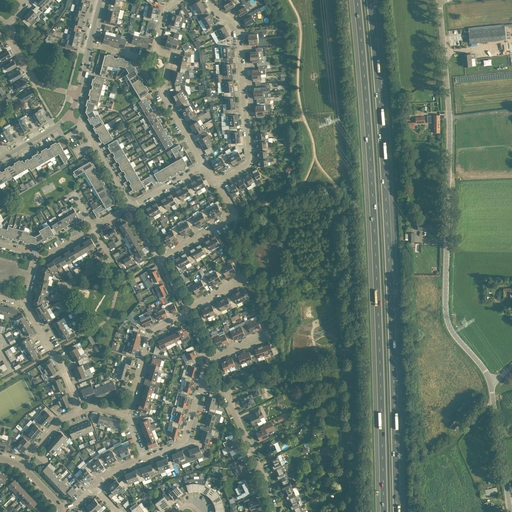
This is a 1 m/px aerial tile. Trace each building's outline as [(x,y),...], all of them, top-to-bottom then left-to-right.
[(37,8),(42,13),(43,14),(50,7),(42,0),(40,0),(38,3),(39,4),(38,4),(39,6),(37,8)] [(115,5),(114,8),(120,9),(121,7),(119,6),(120,1),(117,0),(111,0),(110,4),(115,5)] [(192,11),(193,11),(195,9),(203,5),(200,0),(189,6),(192,11)] [(226,0),(228,3),(224,5),(224,6),(224,7),(225,8),(227,11),(235,6),(233,3),(235,2),(233,0),(226,0)] [(240,16),(251,10),(249,7),(251,6),(248,1),(240,5),(241,8),(237,11),(237,12),(237,13),(238,13),(240,16)] [(75,4),(73,12),(81,13),(82,10),(85,11),(86,7),(79,5),(75,4)] [(203,5),(195,9),(198,14),(193,17),(193,18),(194,19),(194,20),(196,18),(202,15),(200,13),(206,9),(203,5)] [(248,17),(243,20),(244,21),(244,22),(245,22),(246,25),(258,19),(257,12),(260,10),(259,7),(247,14),(248,17)] [(28,13),(37,21),(40,19),(39,16),(42,13),(37,8),(35,10),(34,9),(33,10),(32,9),(28,13)] [(120,9),(114,8),(113,11),(109,10),(107,15),(115,17),(117,12),(119,12),(120,9)] [(144,19),(149,20),(150,18),(155,19),(156,13),(147,11),(146,16),(144,16),(143,19),(144,19)] [(171,19),(180,21),(181,16),(183,16),(180,11),(178,15),(172,14),(171,19)] [(81,13),(73,12),(73,14),(73,15),(72,19),(75,20),(82,22),(83,17),(80,17),(81,13)] [(33,25),(37,21),(28,13),(24,17),(26,18),(25,18),(25,19),(23,22),(32,30),(35,27),(33,25)] [(119,18),(115,17),(107,15),(106,20),(110,22),(110,25),(116,26),(120,27),(121,24),(118,23),(119,18)] [(202,15),(196,18),(198,21),(201,19),(204,24),(211,20),(209,15),(203,18),(202,15)] [(173,25),(173,28),(177,29),(180,30),(180,27),(182,28),(183,22),(180,21),(171,19),(170,24),(173,25)] [(81,26),(82,22),(75,20),(74,24),(73,23),(72,27),(77,28),(78,25),(81,26)] [(205,33),(213,28),(212,26),(214,24),(211,20),(204,24),(206,29),(201,32),(203,34),(205,33)] [(468,28),(468,30),(469,43),(506,40),(504,25),(468,28)] [(68,33),(71,34),(78,36),(79,32),(76,31),(77,28),(72,27),(69,26),(68,29),(69,29),(68,33)] [(213,28),(205,33),(207,36),(214,32),(216,36),(227,30),(224,26),(215,31),(213,28)] [(262,38),(264,38),(264,33),(267,33),(266,29),(255,30),(256,33),(248,34),(248,40),(262,38)] [(132,30),(131,33),(130,36),(133,37),(131,44),(137,45),(139,36),(133,35),(135,31),(132,30)] [(230,35),(227,30),(216,36),(219,41),(217,42),(218,44),(218,45),(226,42),(225,38),(230,35)] [(171,48),(173,39),(174,35),(169,33),(168,35),(164,34),(163,37),(167,38),(165,46),(171,48)] [(137,45),(142,46),(145,35),(139,34),(139,36),(137,45)] [(153,38),(150,37),(149,36),(145,35),(142,46),(147,48),(149,43),(152,43),(153,38)] [(126,40),(121,38),(119,47),(124,48),(125,43),(128,44),(130,37),(127,36),(126,40)] [(258,46),(263,46),(262,38),(248,40),(249,45),(257,44),(258,46)] [(62,46),(66,47),(73,49),(74,46),(76,46),(77,42),(69,40),(66,39),(65,43),(63,43),(62,46)] [(218,45),(218,46),(218,47),(215,48),(215,53),(219,53),(222,53),(231,52),(231,46),(225,47),(225,42),(227,42),(226,42),(218,45)] [(249,52),(250,57),(265,56),(266,56),(265,48),(265,47),(255,48),(256,51),(249,52)] [(1,51),(0,52),(0,57),(2,61),(11,56),(8,51),(3,54),(1,51)] [(191,62),(191,57),(192,54),(185,52),(184,55),(179,54),(178,59),(186,62),(189,63),(191,62)] [(218,58),(219,61),(221,61),(226,61),(225,58),(232,57),(231,52),(222,53),(219,53),(219,58),(218,58)] [(102,64),(108,66),(111,55),(107,54),(107,55),(105,55),(102,64)] [(464,67),(472,66),(476,65),(475,58),(471,59),(470,54),(461,55),(462,59),(463,59),(464,67)] [(115,58),(113,67),(118,69),(119,66),(121,58),(118,57),(118,58),(115,58)] [(121,58),(119,66),(125,67),(130,61),(124,60),(124,58),(123,58),(121,58)] [(185,64),(186,62),(178,59),(176,65),(181,66),(180,69),(186,71),(189,70),(191,70),(191,68),(189,67),(190,65),(185,64)] [(7,61),(2,64),(5,69),(6,68),(8,71),(17,66),(14,61),(9,64),(7,61)] [(125,67),(129,73),(136,69),(134,66),(133,67),(130,61),(125,67)] [(219,66),(219,70),(231,69),(231,63),(226,64),(226,61),(221,61),(219,61),(219,66)] [(252,75),(261,74),(261,75),(266,74),(265,65),(263,65),(258,66),(258,69),(251,70),(252,75)] [(138,74),(136,73),(138,72),(136,69),(129,73),(126,75),(129,79),(138,74)] [(185,79),(186,79),(190,79),(190,78),(189,70),(186,71),(180,69),(179,72),(173,70),(172,76),(185,79)] [(214,74),(214,79),(222,78),(222,75),(232,74),(231,69),(219,70),(220,74),(214,74)] [(13,71),(7,74),(5,75),(7,78),(9,77),(10,79),(12,78),(13,80),(22,75),(20,70),(15,73),(13,71)] [(132,84),(142,78),(140,76),(139,76),(138,74),(129,79),(132,84)] [(261,78),(261,75),(261,74),(252,75),(252,81),(260,80),(260,83),(265,82),(265,77),(261,78)] [(185,87),(188,86),(190,79),(186,79),(185,79),(172,76),(171,81),(174,82),(175,85),(174,85),(175,88),(181,87),(185,87)] [(143,84),(142,82),(143,81),(142,78),(132,84),(134,89),(143,84)] [(222,78),(214,79),(214,83),(221,82),(221,87),(233,86),(233,80),(223,81),(222,78)] [(11,90),(15,87),(16,88),(17,87),(19,90),(28,85),(25,80),(20,83),(19,80),(9,86),(11,90)] [(102,90),(102,87),(103,84),(92,81),(91,84),(93,85),(92,87),(102,90)] [(253,88),(253,93),(262,92),(262,87),(266,87),(266,83),(261,84),(261,87),(253,88)] [(137,93),(147,88),(145,85),(144,86),(143,84),(134,89),(137,93)] [(222,96),(229,95),(229,92),(234,91),(233,86),(221,87),(222,94),(222,95),(222,96)] [(173,96),(175,101),(183,96),(185,95),(188,94),(185,89),(185,87),(181,87),(175,88),(175,91),(176,91),(176,94),(173,96)] [(137,93),(140,98),(144,96),(148,93),(147,91),(149,90),(147,88),(137,93)] [(12,97),(9,99),(10,101),(12,105),(15,103),(14,101),(20,97),(21,99),(22,98),(23,97),(26,102),(31,99),(30,97),(34,95),(31,90),(26,93),(24,90),(12,97)] [(99,100),(100,95),(89,92),(89,95),(90,95),(89,98),(99,100)] [(269,101),(275,100),(274,97),(268,97),(267,96),(266,95),(263,95),(262,92),(253,93),(254,99),(256,99),(257,102),(265,101),(269,101)] [(226,101),(226,104),(235,103),(234,97),(229,98),(229,95),(222,96),(223,102),(226,101)] [(189,102),(188,100),(186,101),(183,96),(175,101),(178,105),(182,103),(184,106),(189,102)] [(146,98),(141,100),(133,105),(135,107),(137,106),(138,108),(150,102),(149,100),(147,101),(146,98)] [(184,115),(194,110),(196,108),(192,101),(189,102),(184,106),(185,108),(181,111),(184,115)] [(271,104),(266,105),(265,101),(257,102),(257,105),(255,106),(255,111),(264,110),(271,110),(271,104)] [(150,102),(138,108),(140,111),(138,113),(139,114),(151,107),(149,104),(150,103),(150,102)] [(94,105),(87,103),(86,105),(87,106),(86,112),(93,111),(94,105)] [(236,108),(235,103),(226,104),(223,104),(223,109),(223,112),(222,113),(232,112),(231,112),(231,109),(236,108)] [(144,118),(155,111),(154,110),(153,110),(151,107),(139,114),(140,116),(142,115),(144,118)] [(35,113),(40,122),(44,119),(42,115),(46,113),(43,108),(39,110),(39,111),(35,113)] [(191,118),(192,120),(198,117),(204,113),(203,112),(197,115),(194,110),(184,115),(187,120),(191,118)] [(89,117),(88,118),(89,121),(96,116),(93,111),(86,112),(89,117)] [(156,113),(155,111),(144,118),(145,121),(143,122),(144,124),(156,116),(155,113),(156,113)] [(224,116),(225,121),(238,120),(237,114),(232,115),(232,112),(222,113),(222,116),(224,116)] [(40,122),(35,113),(32,115),(31,115),(27,117),(30,122),(34,120),(36,124),(40,122)] [(30,122),(27,117),(26,115),(18,120),(19,122),(24,131),(29,128),(26,124),(30,122)] [(93,125),(101,120),(99,115),(96,117),(96,116),(89,121),(91,124),(92,123),(93,125)] [(433,115),(427,116),(427,123),(431,123),(431,120),(433,120),(433,133),(440,133),(440,115),(433,115)] [(156,116),(144,124),(145,125),(148,124),(149,127),(160,120),(160,119),(158,120),(156,116)] [(199,120),(199,118),(198,117),(192,120),(194,123),(190,125),(193,130),(200,126),(198,121),(199,120)] [(93,128),(95,130),(104,124),(101,120),(93,125),(94,127),(93,128)] [(160,120),(149,127),(151,130),(149,131),(150,133),(162,126),(160,123),(161,122),(160,120)] [(221,126),(222,130),(229,129),(229,126),(234,126),(239,125),(238,120),(225,121),(226,126),(221,126)] [(16,124),(11,126),(14,131),(18,129),(20,133),(24,131),(19,122),(16,124)] [(107,129),(104,124),(95,130),(96,133),(98,132),(99,134),(107,129)] [(203,124),(200,126),(193,130),(195,135),(200,132),(201,135),(209,130),(208,128),(206,129),(203,124)] [(7,129),(4,131),(9,140),(13,138),(10,134),(14,131),(11,126),(7,129)] [(155,136),(166,130),(165,128),(164,129),(162,126),(150,133),(151,135),(153,133),(155,136)] [(107,129),(99,134),(100,136),(98,137),(99,138),(100,140),(110,134),(107,129)] [(231,138),(240,137),(239,131),(229,132),(229,129),(222,130),(222,134),(227,134),(228,138),(229,138),(231,138)] [(265,135),(267,135),(266,129),(260,130),(261,133),(256,134),(256,137),(255,137),(255,140),(261,139),(265,139),(265,138),(265,135)] [(155,142),(167,135),(166,132),(167,131),(166,130),(155,136),(156,139),(154,140),(155,142)] [(210,132),(209,130),(201,135),(203,138),(198,140),(201,145),(211,139),(208,133),(210,132)] [(0,138),(1,139),(2,138),(5,142),(9,140),(4,131),(0,134),(0,133),(0,138)] [(104,144),(113,139),(110,134),(100,140),(102,142),(103,142),(104,144)] [(160,146),(171,139),(170,137),(169,138),(167,135),(155,142),(156,144),(159,143),(160,146)] [(266,147),(271,147),(272,142),(269,141),(268,138),(265,138),(265,139),(261,139),(262,142),(256,143),(257,146),(256,146),(256,149),(262,148),(266,148),(266,147)] [(119,144),(116,139),(114,141),(112,142),(108,144),(109,146),(108,147),(109,150),(119,144)] [(161,152),(173,145),(171,141),(172,141),(171,139),(160,146),(162,148),(160,150),(161,152)] [(209,147),(210,149),(212,148),(211,146),(212,145),(209,140),(211,139),(201,145),(204,150),(209,147)] [(55,142),(53,144),(59,153),(64,151),(59,142),(57,143),(56,142),(55,142)] [(60,156),(59,154),(59,153),(53,144),(51,145),(51,147),(49,148),(54,156),(56,159),(60,156)] [(111,153),(112,152),(114,154),(122,149),(119,144),(109,150),(111,153)] [(178,149),(181,148),(179,144),(171,149),(177,160),(181,158),(180,156),(181,156),(178,149)] [(54,156),(49,148),(47,149),(47,147),(46,148),(44,149),(50,159),(54,156)] [(267,156),(267,153),(269,153),(268,149),(269,149),(269,147),(271,147),(266,147),(266,148),(262,148),(262,151),(257,151),(258,155),(257,155),(257,158),(263,157),(267,156)] [(50,159),(44,149),(41,151),(42,152),(40,153),(46,164),(51,161),(50,159)] [(115,156),(113,156),(115,159),(125,153),(122,149),(114,154),(115,156)] [(64,151),(59,153),(59,154),(60,156),(64,163),(67,161),(67,160),(69,159),(66,154),(64,151)] [(223,153),(226,160),(229,159),(233,165),(238,162),(233,154),(233,155),(231,151),(226,154),(226,153),(223,154),(223,153)] [(238,152),(233,154),(238,162),(242,159),(238,152)] [(38,154),(37,153),(34,155),(40,164),(42,167),(46,164),(40,153),(38,154)] [(115,159),(117,162),(118,161),(119,163),(127,158),(125,153),(115,159)] [(218,157),(220,160),(217,161),(222,169),(226,166),(224,162),(226,160),(223,153),(218,155),(218,157)] [(36,167),(40,164),(34,155),(32,156),(33,157),(31,159),(36,167)] [(269,156),(267,156),(263,157),(263,160),(258,160),(259,164),(258,164),(258,167),(268,166),(268,162),(270,162),(273,161),(273,156),(269,156)] [(186,168),(185,167),(187,166),(182,157),(181,158),(177,160),(183,170),(186,168)] [(31,159),(29,160),(28,158),(25,160),(31,170),(36,167),(31,159)] [(130,163),(127,158),(119,163),(120,165),(119,166),(120,168),(130,163)] [(216,158),(213,160),(208,162),(212,169),(214,167),(217,171),(222,169),(217,161),(216,158)] [(20,161),(20,160),(17,161),(23,171),(27,169),(22,160),(20,161)] [(173,163),(178,171),(179,170),(180,171),(181,171),(183,170),(177,160),(173,163)] [(15,164),(13,165),(18,174),(23,171),(17,161),(14,163),(15,164)] [(80,163),(81,166),(84,171),(94,165),(92,162),(91,163),(90,161),(85,164),(83,161),(80,163)] [(122,171),(123,170),(124,172),(133,167),(130,163),(120,168),(122,171)] [(178,171),(173,163),(168,165),(174,175),(177,174),(176,172),(178,171)] [(18,174),(13,165),(11,167),(10,165),(7,167),(13,177),(18,174)] [(87,175),(95,170),(94,169),(96,168),(95,167),(94,165),(84,171),(87,175)] [(170,176),(171,177),(174,175),(168,165),(163,168),(168,177),(170,176)] [(73,174),(75,177),(84,171),(81,166),(73,171),(75,173),(73,174)] [(13,177),(7,167),(5,169),(5,170),(3,171),(8,180),(13,177)] [(125,176),(126,178),(136,172),(133,167),(124,172),(126,174),(124,175),(125,176)] [(163,168),(159,171),(164,181),(167,179),(167,178),(168,177),(163,168)] [(254,181),(255,183),(256,186),(262,183),(259,178),(262,177),(257,168),(254,169),(255,170),(252,172),(254,176),(252,178),(254,181)] [(97,172),(95,170),(87,175),(90,180),(99,174),(98,172),(97,172)] [(3,171),(2,172),(1,171),(0,171),(0,176),(4,182),(8,180),(3,171)] [(163,182),(164,181),(159,171),(154,174),(159,182),(161,181),(162,182),(163,182)] [(138,177),(136,172),(126,178),(127,181),(129,180),(130,182),(138,177)] [(246,186),(247,188),(252,185),(251,183),(254,181),(252,178),(249,173),(246,174),(247,175),(244,176),(247,181),(244,182),(244,183),(246,186)] [(101,176),(99,174),(90,180),(92,185),(101,180),(100,178),(101,177),(101,176)] [(152,175),(141,181),(144,186),(143,185),(145,184),(145,185),(152,182),(153,185),(157,183),(152,175)] [(131,184),(130,184),(131,187),(141,181),(138,177),(130,182),(131,184)] [(199,177),(196,179),(201,188),(204,187),(205,189),(210,186),(206,180),(204,182),(201,177),(199,178),(199,177)] [(239,185),(236,187),(238,190),(238,191),(241,195),(243,194),(241,191),(244,190),(243,188),(246,186),(244,183),(244,182),(241,177),(239,179),(236,181),(239,185)] [(197,191),(201,188),(196,179),(192,181),(193,182),(191,182),(194,188),(191,189),(195,195),(198,193),(197,191)] [(104,185),(105,184),(103,181),(102,182),(101,180),(92,185),(93,185),(90,186),(91,188),(93,187),(95,189),(104,184),(104,185)] [(133,190),(134,189),(135,191),(144,186),(141,181),(131,187),(133,190)] [(235,192),(238,191),(238,190),(236,187),(233,182),(231,183),(231,184),(229,186),(231,190),(228,192),(232,198),(237,195),(235,192)] [(98,194),(108,188),(107,186),(106,186),(105,186),(104,185),(104,184),(95,189),(98,194)] [(184,186),(181,188),(186,197),(189,196),(190,198),(195,195),(191,189),(189,191),(186,186),(184,186)] [(108,192),(109,191),(108,188),(98,194),(101,199),(109,194),(108,192)] [(179,196),(177,198),(180,203),(185,201),(183,199),(186,197),(181,188),(177,190),(178,190),(176,191),(179,196)] [(112,195),(110,196),(109,194),(101,199),(103,203),(113,198),(112,195)] [(166,196),(171,206),(174,204),(175,206),(180,203),(177,198),(174,199),(171,194),(169,195),(166,196)] [(164,205),(162,206),(165,212),(170,209),(168,207),(171,206),(166,196),(162,198),(163,199),(161,200),(164,205)] [(103,203),(105,207),(106,208),(115,203),(114,201),(115,201),(114,200),(113,198),(103,203)] [(215,205),(212,207),(217,216),(222,213),(220,209),(222,207),(218,200),(213,203),(215,205)] [(97,207),(94,209),(92,210),(97,218),(100,216),(99,213),(105,209),(104,208),(105,207),(103,203),(97,207)] [(154,203),(151,205),(156,215),(159,213),(160,215),(165,212),(162,206),(159,208),(156,203),(154,204),(154,203)] [(212,219),(217,216),(212,207),(210,204),(206,207),(203,209),(207,216),(210,215),(212,219)] [(146,208),(146,209),(149,214),(147,215),(150,221),(155,218),(154,216),(156,215),(151,205),(146,208)] [(71,209),(69,211),(75,222),(77,222),(76,220),(79,218),(72,206),(70,207),(71,209)] [(195,212),(197,215),(202,225),(207,222),(205,218),(207,216),(203,209),(199,212),(198,211),(195,212)] [(74,223),(75,222),(69,211),(66,213),(65,211),(63,212),(70,224),(73,222),(74,223)] [(70,224),(63,212),(61,213),(62,215),(59,217),(66,228),(67,227),(67,226),(70,224)] [(197,228),(202,225),(197,215),(194,217),(193,215),(188,218),(192,225),(195,223),(197,228)] [(64,229),(66,228),(59,217),(56,218),(55,216),(53,217),(60,229),(64,228),(64,229)] [(57,231),(60,229),(53,217),(52,218),(49,220),(50,222),(54,229),(57,233),(58,232),(57,231)] [(180,221),(182,224),(187,234),(192,231),(190,226),(192,225),(188,218),(185,220),(184,221),(183,220),(181,220),(180,221)] [(178,224),(173,227),(177,234),(180,232),(183,236),(187,234),(182,224),(180,221),(177,223),(178,224)] [(121,229),(119,230),(120,233),(123,231),(129,227),(126,222),(121,225),(119,223),(117,225),(118,227),(119,226),(121,229)] [(48,225),(44,228),(49,236),(51,235),(51,236),(54,235),(52,230),(49,225),(48,225)] [(11,237),(13,228),(8,226),(7,229),(5,237),(8,238),(9,237),(11,237)] [(115,236),(119,233),(120,233),(119,230),(116,232),(114,229),(116,228),(114,226),(112,228),(113,230),(107,233),(111,238),(115,236)] [(119,233),(122,239),(132,233),(131,229),(133,228),(131,226),(129,227),(123,231),(120,233),(119,233)] [(170,231),(167,233),(172,242),(177,240),(175,235),(177,234),(173,227),(169,229),(170,231)] [(41,233),(45,240),(48,239),(47,237),(49,236),(44,228),(39,231),(40,233),(41,233)] [(19,229),(16,240),(19,241),(19,239),(21,240),(24,230),(19,229)] [(21,240),(23,240),(23,242),(26,243),(28,235),(29,235),(29,232),(24,230),(21,240)] [(167,233),(166,231),(163,233),(158,235),(162,242),(165,241),(168,245),(172,242),(167,233)] [(45,240),(41,233),(40,233),(35,236),(36,244),(41,241),(42,242),(45,240)] [(134,236),(132,233),(122,239),(126,237),(129,242),(137,237),(136,235),(134,236)] [(414,233),(409,233),(408,233),(408,234),(405,234),(405,240),(408,240),(408,243),(414,243),(414,233)] [(28,235),(26,243),(29,244),(30,242),(36,244),(35,236),(29,235),(28,235)] [(215,247),(217,251),(219,250),(220,247),(224,245),(220,238),(217,239),(215,235),(210,238),(215,247)] [(129,242),(132,247),(139,243),(137,240),(139,239),(137,237),(129,242)] [(86,241),(91,249),(96,246),(91,238),(86,241)] [(207,245),(205,247),(209,254),(213,251),(214,253),(217,251),(215,247),(210,238),(205,241),(207,245)] [(83,243),(81,244),(86,252),(91,249),(86,241),(83,242),(83,243)] [(132,254),(135,252),(142,249),(144,248),(142,245),(140,246),(139,243),(132,247),(129,249),(132,254)] [(79,245),(76,246),(81,255),(86,252),(81,244),(80,245),(79,245)] [(205,247),(202,248),(200,244),(195,247),(200,256),(205,253),(206,255),(209,254),(205,247)] [(76,258),(81,255),(76,246),(74,248),(74,249),(72,250),(76,258)] [(192,254),(190,255),(194,262),(197,261),(197,262),(202,259),(200,256),(195,247),(190,250),(192,254)] [(135,252),(132,254),(134,256),(136,255),(138,258),(137,259),(139,262),(145,259),(143,255),(145,254),(142,249),(135,252)] [(76,258),(72,250),(70,251),(70,250),(67,252),(72,260),(76,258)] [(64,254),(62,255),(67,263),(72,260),(67,252),(64,253),(64,254)] [(100,261),(103,259),(99,252),(98,253),(97,252),(94,254),(95,257),(97,256),(100,261)] [(185,253),(180,255),(185,265),(190,262),(191,264),(194,262),(190,255),(187,257),(185,253)] [(132,254),(123,259),(126,265),(132,262),(133,264),(136,262),(134,260),(133,261),(131,258),(134,256),(132,254)] [(67,263),(62,255),(61,256),(60,256),(57,257),(62,266),(67,263)] [(175,264),(180,272),(180,273),(184,270),(183,266),(185,265),(180,255),(175,258),(177,263),(175,264)] [(57,267),(58,269),(62,266),(57,257),(53,260),(53,261),(57,267)] [(229,264),(226,266),(231,275),(236,272),(234,268),(236,266),(231,258),(228,260),(228,262),(229,264)] [(53,277),(56,272),(59,270),(58,269),(57,267),(53,261),(47,264),(42,270),(42,271),(41,277),(48,279),(49,276),(53,277)] [(231,275),(226,266),(221,268),(220,266),(217,268),(221,275),(224,274),(226,278),(231,275)] [(145,275),(148,273),(151,278),(159,274),(157,269),(153,271),(152,268),(144,273),(145,275)] [(213,271),(214,273),(211,274),(216,284),(221,281),(219,277),(221,275),(217,268),(213,271)] [(202,277),(206,284),(209,282),(212,287),(216,284),(211,274),(209,271),(205,274),(204,274),(201,276),(202,277)] [(151,278),(148,279),(150,284),(152,283),(153,286),(159,283),(158,280),(161,279),(159,274),(151,278)] [(48,285),(49,280),(49,279),(48,279),(41,277),(40,277),(38,283),(48,285)] [(199,281),(196,283),(201,293),(206,290),(204,285),(206,284),(202,277),(198,280),(199,281)] [(48,285),(38,283),(38,284),(37,288),(44,290),(46,291),(46,290),(47,288),(48,286),(48,285)] [(153,286),(154,288),(155,288),(157,292),(166,288),(163,284),(160,285),(159,283),(153,286)] [(201,293),(196,283),(193,285),(192,283),(187,286),(191,293),(194,291),(197,295),(201,293)] [(45,296),(47,296),(48,297),(49,291),(46,290),(46,291),(44,290),(37,288),(36,293),(36,294),(44,295),(44,296),(45,296)] [(160,300),(161,300),(163,299),(166,297),(165,295),(168,293),(166,288),(157,292),(160,297),(159,297),(160,300)] [(511,288),(508,288),(503,289),(503,291),(503,298),(503,299),(511,297),(511,288)] [(242,289),(237,291),(242,301),(247,299),(248,301),(251,300),(247,292),(244,293),(242,289)] [(231,300),(235,307),(238,306),(237,304),(242,301),(237,291),(232,294),(234,298),(231,300)] [(45,296),(44,296),(44,295),(36,294),(35,300),(34,300),(35,308),(36,308),(39,314),(46,310),(44,307),(47,305),(46,300),(47,296),(45,296)] [(227,296),(221,299),(226,309),(229,307),(230,309),(235,307),(231,300),(229,301),(227,296)] [(216,307),(219,314),(222,313),(221,311),(226,309),(221,299),(216,301),(218,306),(216,307)] [(168,305),(166,306),(166,307),(169,312),(171,311),(173,314),(178,311),(174,303),(169,306),(168,305)] [(211,304),(206,306),(210,316),(211,318),(219,314),(216,307),(213,308),(211,304)] [(166,307),(166,306),(165,305),(164,305),(163,305),(162,305),(162,306),(161,307),(162,308),(162,309),(159,310),(163,318),(168,316),(166,313),(169,312),(166,307)] [(10,316),(13,317),(15,309),(12,308),(12,307),(10,306),(7,320),(9,321),(10,316)] [(203,322),(208,319),(207,317),(210,316),(206,306),(201,308),(203,313),(200,314),(203,322)] [(163,318),(159,310),(158,308),(154,310),(153,308),(150,310),(153,316),(154,318),(157,317),(158,320),(163,318)] [(17,319),(18,322),(25,318),(22,313),(21,314),(20,312),(18,311),(18,310),(15,310),(15,309),(13,317),(14,317),(15,320),(17,319)] [(41,319),(50,314),(47,309),(46,310),(39,314),(38,314),(41,319)] [(150,310),(147,311),(149,315),(145,317),(149,325),(153,323),(152,320),(154,318),(153,316),(150,310)] [(50,314),(41,319),(44,324),(50,320),(51,322),(55,320),(54,318),(52,319),(50,314)] [(256,316),(251,318),(256,331),(259,330),(259,328),(261,327),(259,322),(262,321),(259,315),(256,316)] [(136,321),(133,323),(139,327),(140,325),(142,324),(144,327),(149,325),(145,317),(140,319),(140,318),(135,320),(136,321)] [(25,318),(18,322),(20,324),(16,327),(17,329),(29,322),(28,320),(26,320),(25,318)] [(251,318),(242,322),(245,329),(248,327),(250,332),(253,331),(254,332),(256,331),(251,318)] [(64,325),(63,323),(61,319),(52,324),(53,327),(55,325),(57,328),(64,325)] [(30,324),(29,322),(17,329),(20,334),(24,331),(30,327),(29,324),(30,324)] [(241,327),(236,329),(240,339),(243,337),(242,336),(245,335),(243,330),(245,329),(242,322),(239,324),(241,327)] [(69,328),(66,323),(64,325),(57,328),(59,332),(57,333),(58,335),(67,330),(69,328)] [(34,333),(30,327),(24,331),(25,334),(21,336),(23,338),(26,336),(30,334),(31,335),(34,333)] [(133,327),(132,333),(127,332),(126,334),(129,335),(132,336),(141,338),(140,338),(141,333),(138,332),(139,329),(133,327)] [(219,333),(218,334),(224,346),(227,345),(226,344),(229,342),(226,337),(229,336),(225,327),(222,328),(223,331),(222,332),(221,331),(219,332),(219,333)] [(229,327),(226,329),(229,336),(232,335),(234,340),(237,339),(237,340),(240,339),(236,329),(231,332),(230,330),(229,327)] [(76,335),(74,331),(72,332),(70,328),(69,328),(67,330),(58,335),(59,337),(61,336),(63,339),(66,337),(68,340),(76,335)] [(190,339),(186,330),(183,331),(182,328),(177,331),(181,339),(183,342),(190,339)] [(181,339),(177,331),(172,333),(178,346),(179,346),(177,341),(181,339)] [(172,333),(167,335),(171,344),(175,342),(177,346),(178,346),(172,333)] [(215,341),(217,346),(220,345),(220,346),(223,345),(224,346),(218,334),(218,333),(212,336),(210,337),(212,343),(215,341)] [(141,338),(132,336),(129,335),(128,339),(126,338),(126,340),(128,340),(131,341),(139,343),(141,338)] [(164,338),(163,339),(166,346),(171,344),(167,335),(163,337),(164,338)] [(18,347),(19,349),(31,342),(30,340),(28,341),(27,338),(23,341),(20,342),(22,345),(18,347)] [(166,346),(163,339),(157,341),(159,344),(156,345),(153,353),(158,354),(159,349),(161,349),(162,350),(163,351),(168,349),(166,346)] [(25,352),(32,348),(31,345),(32,344),(31,342),(19,349),(21,351),(24,349),(25,351),(25,352)] [(78,346),(77,343),(72,346),(73,349),(70,351),(71,354),(70,355),(71,357),(79,352),(78,349),(80,348),(78,346)] [(127,354),(131,356),(132,353),(135,354),(137,349),(138,349),(129,346),(127,345),(124,344),(122,353),(127,354)] [(263,345),(260,346),(263,356),(272,353),(273,352),(274,355),(279,353),(275,347),(271,348),(270,344),(266,345),(263,346),(263,345)] [(264,359),(263,356),(260,346),(257,347),(257,348),(254,349),(257,356),(254,357),(255,360),(257,364),(260,363),(259,361),(264,359)] [(22,354),(24,358),(36,351),(35,349),(34,350),(32,348),(25,352),(25,351),(22,353),(22,354)] [(36,351),(24,358),(26,360),(27,360),(30,358),(31,361),(38,357),(36,354),(38,353),(36,351)] [(186,363),(185,362),(196,363),(193,357),(196,356),(194,351),(189,353),(189,352),(181,355),(185,362),(186,363)] [(246,351),(243,352),(246,362),(252,360),(252,361),(255,360),(254,357),(251,358),(249,351),(246,352),(246,351)] [(84,361),(90,358),(89,357),(89,358),(85,352),(83,354),(81,355),(79,352),(71,357),(73,359),(74,358),(76,361),(78,360),(79,363),(84,361)] [(241,365),(241,364),(246,362),(243,352),(240,353),(240,354),(238,355),(240,362),(237,363),(237,362),(239,367),(238,366),(241,365)] [(153,357),(151,363),(160,365),(161,360),(164,361),(165,358),(156,355),(156,358),(153,357)] [(121,359),(121,361),(128,364),(133,365),(134,359),(126,357),(125,360),(121,359)] [(229,357),(226,358),(230,369),(230,368),(235,366),(236,368),(239,367),(237,362),(234,363),(232,357),(229,358),(229,357)] [(84,361),(85,363),(84,364),(80,365),(79,366),(74,368),(75,371),(74,371),(75,374),(89,368),(87,363),(89,362),(91,361),(90,358),(84,361)] [(230,369),(226,358),(226,360),(223,361),(224,362),(221,363),(223,368),(220,369),(222,375),(225,373),(224,371),(230,369)] [(116,360),(115,362),(119,363),(118,366),(126,369),(128,364),(121,361),(119,361),(116,360)] [(38,366),(39,369),(40,368),(42,373),(53,367),(50,362),(47,364),(45,362),(40,365),(38,366)] [(189,370),(197,373),(199,367),(195,366),(196,363),(185,362),(186,363),(187,363),(185,369),(189,370)] [(164,366),(160,365),(151,363),(150,368),(163,372),(164,371),(162,371),(164,366)] [(53,367),(42,373),(41,374),(45,381),(48,380),(54,377),(53,374),(56,372),(53,367)] [(84,380),(93,376),(92,372),(91,372),(89,368),(75,374),(76,376),(77,375),(79,379),(83,377),(84,380)] [(150,368),(148,373),(160,377),(161,373),(163,373),(163,372),(150,368)] [(185,369),(184,369),(182,376),(184,377),(185,377),(192,379),(192,377),(196,378),(197,373),(189,370),(185,369)] [(123,379),(125,374),(113,370),(112,372),(116,373),(115,377),(123,379)] [(151,380),(150,383),(156,384),(159,385),(160,382),(161,377),(160,377),(148,373),(149,374),(148,379),(151,380)] [(48,380),(45,381),(46,384),(49,382),(50,382),(51,382),(52,385),(50,385),(51,388),(61,384),(59,378),(55,380),(54,377),(48,380)] [(185,377),(184,377),(183,380),(186,380),(184,385),(193,388),(194,383),(191,382),(192,379),(185,377)] [(112,378),(109,380),(108,378),(106,379),(107,380),(112,392),(117,390),(113,381),(112,378)] [(112,392),(107,380),(105,381),(106,384),(103,385),(106,394),(112,392)] [(106,394),(103,385),(100,387),(99,383),(97,384),(101,396),(106,394)] [(145,390),(153,392),(156,393),(158,388),(159,385),(156,384),(150,383),(149,385),(146,385),(145,390)] [(63,389),(61,384),(51,388),(52,390),(54,389),(55,392),(51,394),(52,396),(51,397),(61,393),(60,391),(63,389)] [(93,389),(95,395),(96,398),(101,396),(97,384),(95,385),(96,388),(93,389)] [(193,388),(184,385),(183,390),(182,390),(181,393),(187,394),(188,392),(191,393),(193,388)] [(91,386),(86,388),(90,397),(95,395),(93,389),(92,386),(91,386)] [(90,397),(86,388),(81,390),(85,399),(90,397)] [(243,404),(244,405),(244,406),(245,405),(246,408),(248,407),(249,407),(249,406),(255,404),(252,397),(254,397),(260,394),(257,388),(251,391),(252,394),(251,395),(242,399),(243,401),(242,402),(243,402),(243,404)] [(187,394),(181,393),(178,392),(176,400),(180,401),(180,400),(188,403),(190,398),(187,397),(187,394)] [(61,393),(51,397),(52,400),(57,397),(58,401),(56,402),(57,404),(68,400),(65,394),(62,396),(61,393)] [(215,395),(214,397),(208,395),(207,401),(218,404),(218,402),(215,401),(217,395),(212,394),(215,395)] [(149,401),(151,397),(142,395),(140,400),(154,404),(154,403),(149,401)] [(59,416),(61,414),(56,410),(58,407),(61,406),(62,409),(70,405),(68,400),(57,404),(51,406),(49,408),(59,416)] [(140,400),(139,405),(150,409),(152,404),(154,405),(154,404),(140,400)] [(180,400),(180,401),(178,406),(177,405),(177,408),(183,410),(184,407),(187,408),(188,403),(180,400)] [(209,411),(214,412),(215,412),(216,409),(213,408),(214,406),(217,407),(218,404),(207,401),(205,406),(210,408),(209,411)] [(147,415),(149,415),(150,409),(139,405),(137,410),(140,411),(139,414),(144,416),(145,416),(147,415)] [(183,410),(177,408),(173,407),(171,414),(175,416),(184,418),(185,413),(182,412),(183,410)] [(254,414),(249,416),(253,425),(257,422),(261,420),(259,417),(263,415),(259,407),(252,411),(254,414)] [(49,422),(53,417),(50,414),(52,412),(47,408),(46,410),(43,408),(39,413),(43,416),(49,422)] [(207,419),(217,422),(219,422),(221,414),(217,413),(216,416),(208,413),(207,419)] [(175,416),(171,414),(171,415),(170,420),(169,422),(172,423),(178,425),(179,422),(183,423),(184,418),(175,416)] [(277,418),(279,422),(288,418),(286,414),(277,418)] [(49,422),(43,416),(39,420),(38,419),(36,421),(41,425),(43,423),(46,426),(49,422)] [(110,418),(105,416),(102,428),(104,429),(105,426),(108,427),(110,418)] [(147,416),(146,416),(142,418),(143,421),(140,422),(142,427),(141,428),(150,424),(147,416)] [(451,428),(455,423),(457,420),(455,418),(448,426),(451,428)] [(121,421),(115,419),(112,431),(114,432),(115,429),(118,430),(119,426),(121,421)] [(36,421),(34,423),(33,422),(29,426),(38,434),(42,430),(39,427),(41,425),(36,421)] [(93,434),(92,431),(94,430),(92,425),(90,421),(85,423),(88,432),(90,435),(93,434)] [(85,423),(79,425),(83,434),(88,432),(85,423)] [(172,426),(171,431),(180,434),(181,428),(178,427),(178,425),(172,423),(171,426),(172,426)] [(271,423),(265,426),(260,428),(261,430),(256,433),(260,441),(268,437),(266,431),(274,428),(271,423)] [(156,427),(153,427),(152,424),(151,424),(150,424),(141,428),(143,433),(156,428),(156,427)] [(79,425),(74,427),(78,436),(83,434),(79,425)] [(300,425),(296,431),(301,435),(305,429),(300,425)] [(38,434),(29,426),(28,426),(25,430),(24,430),(22,432),(25,434),(29,438),(31,436),(34,439),(38,434)] [(78,436),(74,427),(69,429),(72,439),(78,436)] [(212,429),(206,427),(205,430),(203,430),(202,435),(212,438),(213,438),(213,436),(210,435),(212,429)] [(156,428),(143,433),(145,438),(153,434),(152,430),(157,429),(156,428)] [(25,434),(22,432),(20,434),(21,435),(17,439),(20,441),(27,447),(31,443),(28,440),(29,438),(25,434)] [(68,438),(65,436),(61,432),(58,436),(67,445),(69,443),(66,441),(68,438)] [(145,438),(147,443),(155,439),(153,434),(145,438)] [(232,434),(229,436),(229,437),(226,439),(226,441),(223,443),(227,452),(229,451),(233,459),(239,456),(235,448),(238,447),(232,434)] [(6,445),(9,445),(11,436),(8,435),(8,438),(7,440),(2,438),(0,443),(0,447),(5,448),(6,445)] [(212,438),(202,435),(200,441),(206,442),(205,445),(207,446),(209,446),(210,443),(208,443),(209,440),(212,441),(213,438),(212,438)] [(11,446),(13,441),(17,445),(16,446),(23,452),(27,447),(20,441),(17,439),(15,437),(11,436),(9,445),(11,446)] [(58,436),(54,441),(61,447),(63,444),(66,446),(67,445),(58,436)] [(155,439),(147,443),(149,448),(152,447),(153,450),(160,447),(159,444),(157,445),(155,439)] [(274,439),(265,443),(266,447),(267,447),(268,448),(265,449),(268,456),(277,452),(274,445),(273,444),(275,443),(274,439)] [(54,441),(51,445),(60,453),(62,451),(59,449),(61,447),(54,441)] [(126,455),(122,447),(121,444),(114,447),(115,449),(118,455),(121,454),(122,457),(126,455)] [(130,444),(122,447),(126,455),(130,454),(129,451),(132,450),(130,444)] [(51,445),(47,449),(54,455),(56,452),(59,454),(60,453),(51,445)] [(115,449),(114,447),(113,446),(106,450),(113,461),(117,459),(117,460),(115,457),(118,455),(115,449)] [(197,458),(200,458),(205,455),(203,448),(200,450),(199,446),(193,448),(197,458)] [(323,454),(330,452),(328,446),(321,448),(323,454)] [(87,460),(92,457),(85,448),(81,451),(87,460)] [(186,453),(189,462),(197,458),(193,448),(188,450),(189,452),(186,453)] [(106,449),(101,452),(99,453),(101,457),(105,462),(107,461),(109,464),(113,461),(106,450),(106,449)] [(181,463),(182,465),(189,462),(186,453),(183,454),(182,451),(177,453),(181,463)] [(95,462),(100,469),(104,467),(102,464),(105,462),(101,457),(99,453),(92,458),(95,462)] [(177,453),(172,455),(174,462),(177,461),(178,464),(181,463),(177,453)] [(277,455),(270,459),(272,464),(272,465),(274,469),(282,465),(285,464),(283,460),(282,460),(280,461),(278,456),(277,455)] [(95,462),(92,458),(86,463),(85,463),(93,471),(95,470),(97,472),(100,469),(95,462)] [(167,458),(161,460),(165,469),(170,467),(171,469),(174,468),(172,462),(169,463),(167,458)] [(165,469),(161,460),(156,462),(158,467),(156,468),(158,474),(166,471),(165,469)] [(240,475),(242,474),(246,472),(245,468),(247,467),(245,461),(240,464),(238,460),(233,462),(231,463),(235,473),(239,472),(240,475)] [(93,471),(85,463),(80,468),(89,479),(92,476),(93,476),(90,473),(92,471),(93,471)] [(282,465),(274,469),(275,469),(277,474),(276,475),(278,479),(279,479),(286,475),(285,471),(287,470),(288,464),(286,463),(285,464),(282,465)] [(153,469),(151,464),(146,466),(149,475),(152,474),(153,476),(158,474),(156,468),(153,469)] [(41,471),(45,475),(54,467),(52,465),(50,467),(48,465),(41,471)] [(142,481),(145,479),(146,481),(151,479),(146,466),(140,468),(143,474),(140,475),(142,481)] [(53,470),(55,468),(54,467),(45,475),(49,479),(55,473),(53,470)] [(89,479),(80,468),(83,472),(77,477),(82,481),(84,479),(86,482),(86,481),(89,479)] [(135,470),(130,472),(133,481),(138,479),(139,482),(142,481),(140,475),(137,476),(135,470)] [(131,482),(133,481),(130,472),(125,474),(127,480),(123,481),(127,487),(132,485),(131,482)] [(49,479),(52,483),(61,474),(60,473),(57,475),(55,473),(49,479)] [(52,483),(56,487),(63,481),(60,478),(63,476),(61,474),(52,483)] [(283,489),(291,485),(289,481),(286,475),(279,479),(282,484),(281,485),(283,489)] [(60,491),(69,482),(65,478),(63,481),(56,487),(60,491)] [(10,487),(12,489),(18,483),(15,479),(11,483),(8,485),(6,487),(7,489),(10,487)] [(193,492),(192,479),(184,480),(189,493),(193,492)] [(244,479),(240,481),(238,482),(239,485),(238,486),(242,494),(236,497),(237,499),(250,494),(248,489),(249,489),(244,479)] [(127,488),(126,487),(127,487),(123,481),(120,484),(116,480),(112,484),(119,491),(122,494),(126,490),(127,488)] [(213,483),(209,481),(206,480),(205,484),(202,493),(206,494),(210,487),(213,483)] [(64,495),(66,493),(72,487),(72,486),(70,488),(68,486),(70,484),(69,482),(60,491),(64,495)] [(22,487),(18,483),(12,489),(14,491),(12,494),(13,495),(22,487)] [(119,491),(112,484),(108,487),(115,494),(119,491)] [(291,485),(283,489),(284,489),(286,494),(285,495),(287,499),(296,495),(294,491),(293,491),(291,485)] [(78,488),(77,486),(75,489),(72,487),(66,493),(69,497),(76,491),(76,490),(78,488)] [(173,489),(179,497),(181,495),(181,496),(182,495),(183,496),(187,493),(182,487),(179,489),(177,486),(173,489)] [(210,487),(206,494),(209,497),(215,491),(218,489),(215,486),(214,487),(212,488),(210,487)] [(17,494),(20,497),(26,491),(22,487),(13,495),(15,497),(17,494)] [(173,489),(169,492),(168,491),(165,491),(164,492),(173,504),(177,501),(176,500),(177,499),(177,498),(179,497),(173,489)] [(493,489),(480,491),(481,497),(494,494),(493,489)] [(29,495),(26,491),(20,497),(22,499),(19,502),(21,503),(29,495)] [(212,501),(219,496),(216,491),(215,491),(209,497),(212,501)] [(162,496),(163,497),(159,500),(155,503),(156,504),(158,508),(156,509),(157,511),(162,511),(163,511),(163,510),(164,510),(163,509),(165,507),(167,506),(168,506),(169,506),(170,507),(173,504),(164,492),(163,493),(162,496)] [(33,499),(29,495),(21,503),(22,505),(25,502),(27,505),(33,499)] [(290,505),(292,509),(300,505),(298,501),(295,495),(296,495),(287,499),(288,499),(291,504),(290,505)] [(212,501),(214,505),(222,502),(226,500),(225,498),(221,499),(219,496),(212,501)] [(254,497),(249,498),(245,500),(244,502),(245,506),(247,507),(249,506),(251,510),(260,506),(257,499),(255,500),(254,497)] [(33,499),(27,505),(29,507),(27,509),(28,511),(31,509),(33,506),(37,503),(33,499)] [(91,503),(99,511),(100,511),(104,509),(101,506),(95,499),(91,503)] [(128,509),(130,511),(131,511),(132,511),(131,511),(137,511),(142,508),(139,504),(138,505),(136,502),(128,509)] [(139,504),(145,511),(148,510),(141,502),(139,504)] [(99,511),(91,503),(87,507),(90,511),(88,511),(99,511)]
